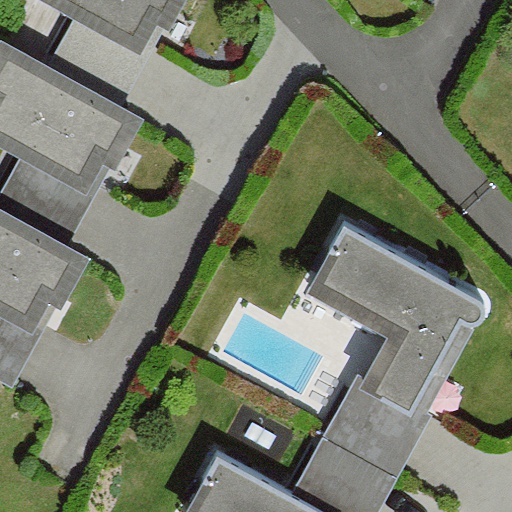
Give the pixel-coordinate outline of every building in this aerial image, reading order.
[(199,0),(50,0),(149,55),(167,22),(182,31),(199,0)] [(156,123),(10,41),(0,58),(0,143),(95,197),(113,164),(128,173),(156,123)] [(106,264),(0,205),(0,383),(17,393),(63,306),(78,315),(106,264)] [(408,338),(377,395),(421,419),(472,326),(478,328),(486,329),(492,326),(494,321),(495,316),(495,309),(489,303),(359,231),(325,292),(408,338)] [(365,388),(336,441),(408,481),(437,429),(421,419),(377,395),(365,388)] [(390,511),(408,481),(336,441),(303,498),(328,511),(390,511)] [(328,511),(303,498),(235,460),(206,511),(328,511)]
